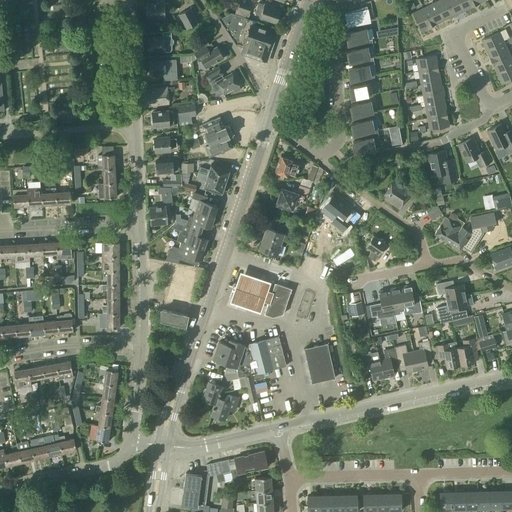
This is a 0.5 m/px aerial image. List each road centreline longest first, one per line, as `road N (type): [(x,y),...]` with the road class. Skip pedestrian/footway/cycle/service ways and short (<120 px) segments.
road 1 (tertiary): [(163,446),(269,114)]
road 2 (residential): [(278,429),(511,377)]
road 3 (residential): [(425,266),(414,229),(317,157)]
road 4 (residential): [(0,491),(121,462),(129,443)]
road 5 (residential): [(317,157),(341,132),(333,22)]
road 6 (residential): [(140,345),(0,358)]
road 7 (residential): [(138,224),(0,231)]
road 8 (residential): [(491,105),(458,35),(504,10)]
road 9 (residential): [(291,478),(418,476)]
road 10 (residential): [(110,0),(114,126)]
road 11 (residential): [(134,125),(127,0)]
road 12 (residential): [(275,97),(256,86),(199,0)]
road 13 (residential): [(140,345),(138,224)]
